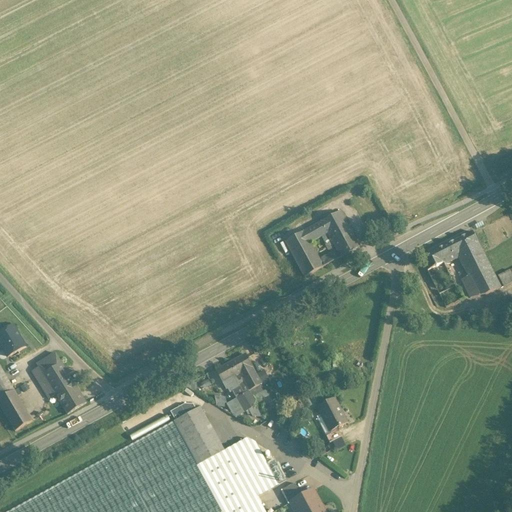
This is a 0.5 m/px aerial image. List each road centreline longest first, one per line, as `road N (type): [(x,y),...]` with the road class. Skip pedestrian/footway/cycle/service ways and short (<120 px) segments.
road 1 (secondary): [(398,250),(119,403)]
road 2 (unclassified): [(353,511),(398,250)]
road 3 (unclassified): [(491,188),(390,0)]
road 4 (unclassified): [(0,273),(119,403)]
road 5 (secondary): [(119,403),(0,469)]
road 6 (secondary): [(511,189),(398,250)]
